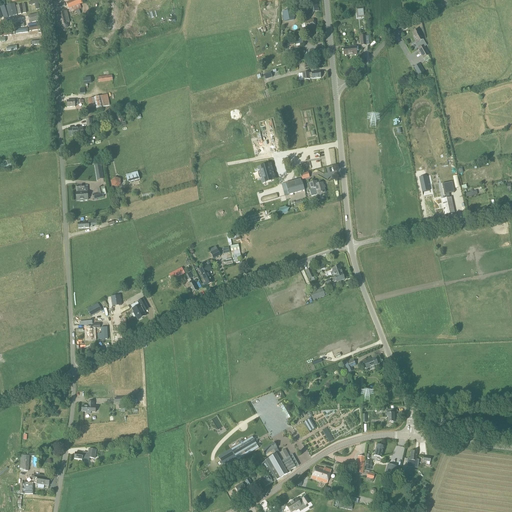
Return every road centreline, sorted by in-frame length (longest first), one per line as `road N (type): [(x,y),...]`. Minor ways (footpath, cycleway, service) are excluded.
road 1 (unclassified): [(73,372),(50,0)]
road 2 (unclassified): [(73,372),(242,284),(350,245)]
road 3 (unclassified): [(409,435),(406,399),(350,245)]
road 4 (residential): [(234,511),(339,445),(409,435)]
road 5 (unclassified): [(350,245),(511,212)]
road 6 (unclassified): [(350,245),(334,89)]
road 7 (unclassified): [(334,89),(402,26),(451,0)]
road 8 (unclassified): [(55,511),(73,372)]
